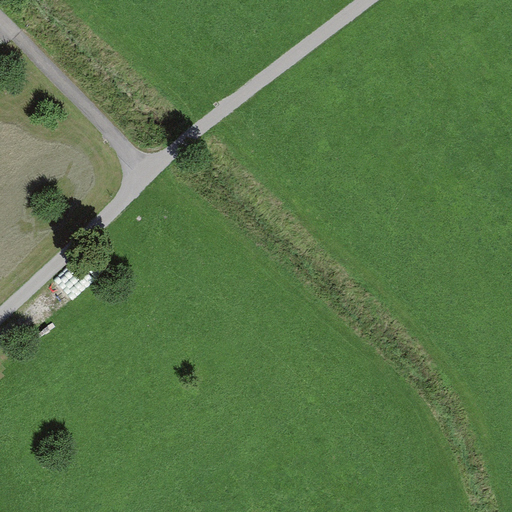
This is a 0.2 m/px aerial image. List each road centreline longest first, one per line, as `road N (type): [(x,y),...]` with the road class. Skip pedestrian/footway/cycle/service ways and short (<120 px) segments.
road 1 (track): [(155,168),(375,0)]
road 2 (residential): [(0,17),(155,168)]
